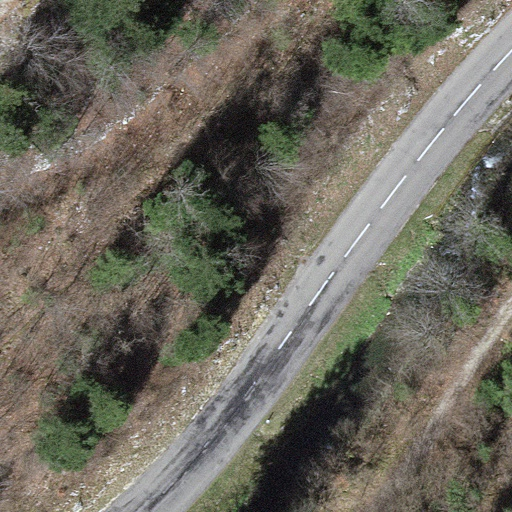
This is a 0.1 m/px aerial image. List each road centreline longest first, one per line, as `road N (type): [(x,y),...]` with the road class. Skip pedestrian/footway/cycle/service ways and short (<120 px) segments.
road 1 (secondary): [(511,49),(386,198),(204,448),(143,511)]
road 2 (track): [(365,511),(511,310)]
